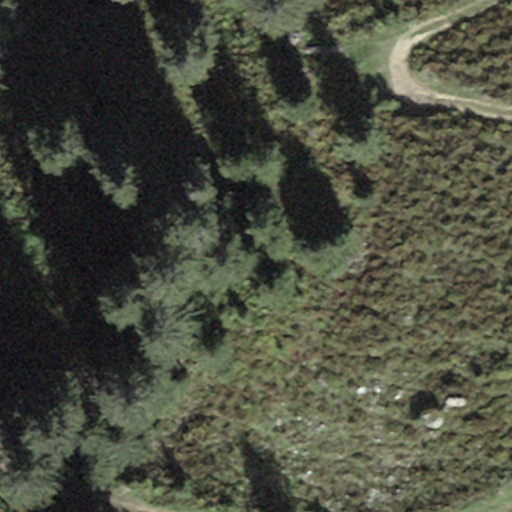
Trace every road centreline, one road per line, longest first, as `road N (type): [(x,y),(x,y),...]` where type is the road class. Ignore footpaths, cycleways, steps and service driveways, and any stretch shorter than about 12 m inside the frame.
road 1 (track): [(511,117),(434,101),(405,84),(397,58),(416,33),(490,0)]
road 2 (track): [(0,453),(148,511)]
